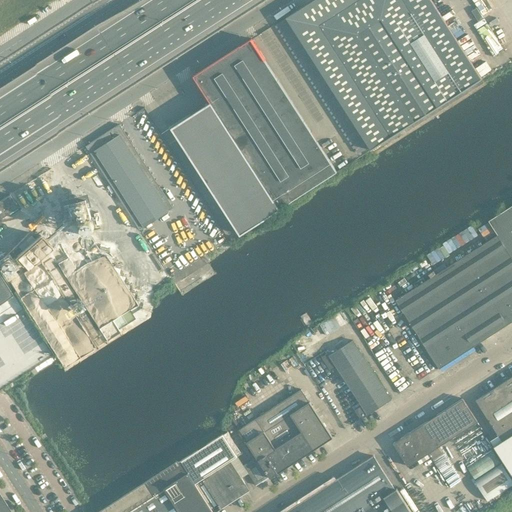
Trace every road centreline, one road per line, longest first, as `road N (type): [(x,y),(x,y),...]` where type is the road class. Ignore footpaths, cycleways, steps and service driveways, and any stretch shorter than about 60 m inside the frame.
road 1 (unknown): [(140,89),(207,184),(226,186),(265,164),(301,138),(304,125),(244,22)]
road 2 (unclassified): [(279,0),(0,179)]
road 3 (residential): [(250,511),(511,342)]
road 4 (motorway): [(0,139),(221,0)]
road 5 (motorway): [(169,0),(0,109)]
road 6 (unknown): [(118,103),(191,208),(141,247)]
road 7 (tertiary): [(0,74),(122,0)]
road 8 (tertiary): [(109,0),(0,74)]
